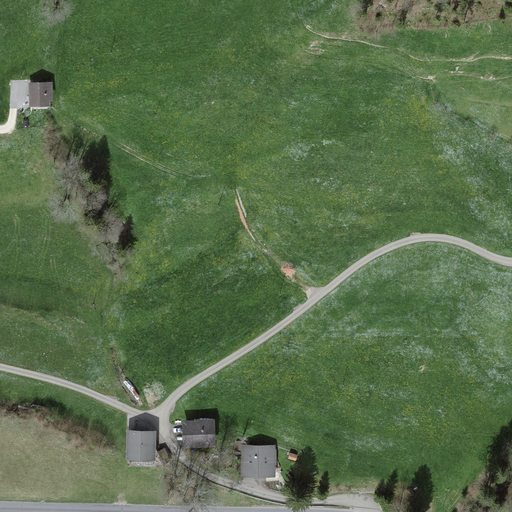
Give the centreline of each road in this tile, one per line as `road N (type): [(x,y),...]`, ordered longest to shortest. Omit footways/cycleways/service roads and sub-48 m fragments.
road 1 (track): [(376,511),(345,501),(272,496),(208,475),(171,444),(160,421),(164,408),(389,247),(440,237),(511,262)]
road 2 (track): [(58,109),(177,174),(229,187),(248,229),(314,298)]
road 3 (track): [(0,369),(160,421)]
road 4 (tertiary): [(0,509),(126,511)]
